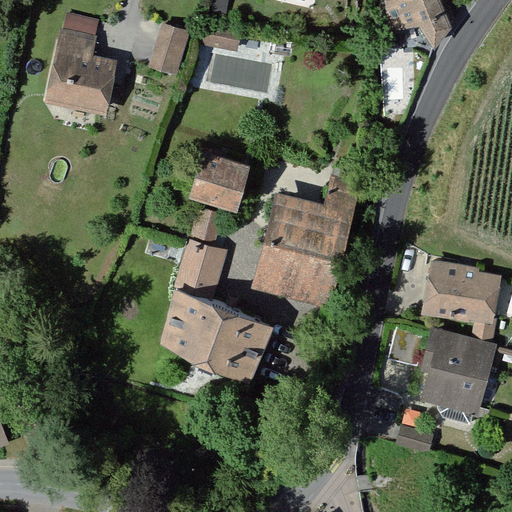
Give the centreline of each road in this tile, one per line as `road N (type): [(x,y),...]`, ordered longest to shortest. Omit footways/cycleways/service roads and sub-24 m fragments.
road 1 (tertiary): [(285,511),(349,416),(417,130),(438,82),(493,0)]
road 2 (track): [(41,483),(0,336)]
road 3 (tertiary): [(137,511),(75,489),(0,481)]
